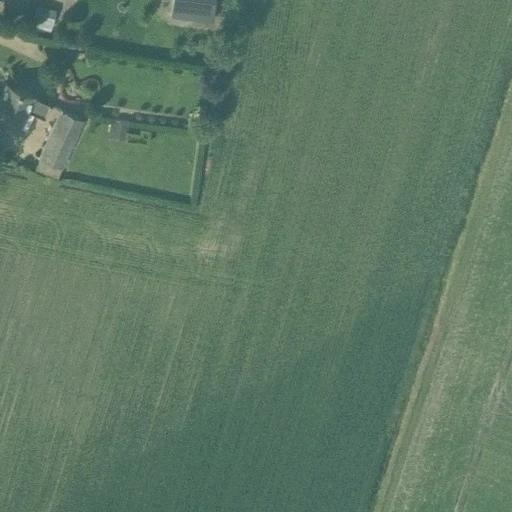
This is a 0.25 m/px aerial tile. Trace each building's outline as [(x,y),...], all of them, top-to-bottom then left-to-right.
[(172,0),(171,13),(211,18),(213,0),(172,0)] [(57,18),(33,11),(28,25),(27,30),(52,38),(54,30),(57,18)] [(0,94),(0,116),(10,121),(19,125),(26,109),(44,117),(51,103),(32,95),(33,94),(24,91),(6,82),(0,94)] [(40,155),(62,166),(84,119),(63,109),(40,155)] [(110,117),(108,136),(126,139),(128,119),(110,117)]
